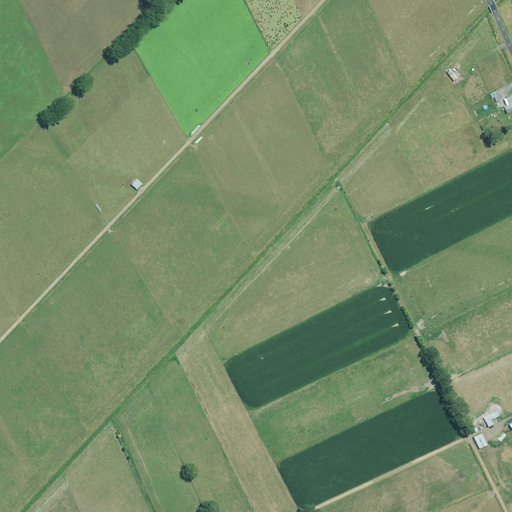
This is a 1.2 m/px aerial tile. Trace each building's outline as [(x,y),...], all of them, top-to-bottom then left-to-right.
[(456,71),(453,74),(449,69),(447,71),(447,72),(446,73),(452,81),(454,80),(455,79),(459,76),(456,71)] [(495,102),(497,101),(497,102),(500,101),(499,100),(500,100),(496,92),(489,95),(491,99),(493,98),(495,102)] [(511,110),(511,97),(511,95),(508,97),(503,100),(506,106),(503,107),(505,113),(511,110)] [(141,184),(135,179),(130,184),(136,189),(141,184)] [(492,422),(491,423),(490,420),(498,416),(495,412),(482,418),(486,427),(492,425),(493,424),(492,422)] [(486,445),(480,434),(473,438),(478,449),(486,445)]
